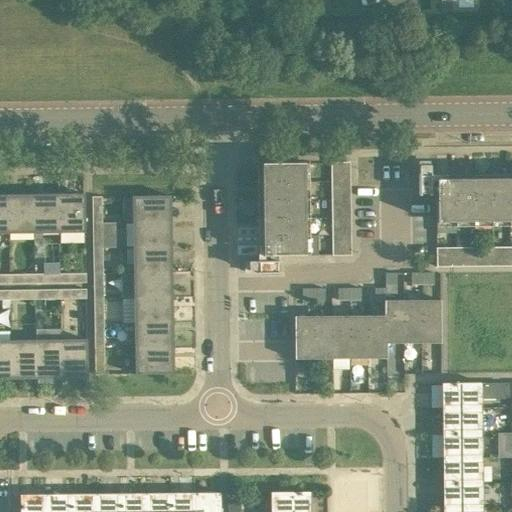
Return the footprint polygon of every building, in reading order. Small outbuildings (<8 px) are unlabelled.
[(339,162),(330,163),(330,178),(339,177),(339,162)] [(348,162),(339,162),(339,177),(349,177),(348,162)] [(261,256),(304,256),(302,163),(259,163),(261,256)] [(417,174),(418,196),(429,196),(429,174),(417,174)] [(436,223),(511,222),(511,179),(436,180),(436,223)] [(340,199),(339,183),(330,184),(330,199),(340,199)] [(349,184),(349,183),(339,183),(340,199),(349,199),(349,184)] [(83,195),(57,196),(58,234),(83,234),(83,195)] [(33,234),(32,196),(7,196),(7,235),(33,234)] [(58,234),(57,196),(32,196),(33,234),(58,234)] [(91,207),(91,223),(101,223),(101,197),(91,198),(91,207)] [(131,198),(132,224),(170,223),(170,197),(131,198)] [(340,214),(340,199),(330,199),(330,214),(340,214)] [(349,214),(349,199),(340,199),(340,214),(349,214)] [(340,235),(340,220),(330,220),(331,235),(340,235)] [(349,235),(349,220),(340,220),(340,235),(349,235)] [(92,248),(101,248),(101,223),(91,223),(92,248)] [(133,248),(171,248),(170,223),(132,224),(133,248)] [(340,235),(331,235),(331,250),(340,250),(340,235)] [(349,235),(340,235),(340,250),(350,250),(349,235)] [(92,273),(102,273),(101,248),(92,248),(92,273)] [(133,273),(171,273),(171,248),(133,248),(133,273)] [(452,258),(452,248),(437,248),(437,258),(452,258)] [(473,257),(473,248),(458,248),(458,258),(473,257)] [(488,257),(488,248),(473,248),(473,257),(488,257)] [(509,248),(494,248),(494,257),(509,257),(509,248)] [(473,257),(458,258),(458,267),(473,267),(473,257)] [(488,267),(488,257),(473,257),(473,267),(488,267)] [(510,266),(509,257),(494,257),(494,266),(510,266)] [(452,258),(437,258),(438,267),(452,267),(452,258)] [(255,261),(256,273),(278,273),(278,260),(255,261)] [(93,298),(102,298),(102,273),(92,273),(93,298)] [(134,299),(172,299),(171,273),(133,273),(134,299)] [(395,273),(384,273),(385,287),(395,287),(395,273)] [(410,273),(410,285),(420,285),(420,273),(410,273)] [(433,284),(433,273),(420,273),(420,285),(433,284)] [(33,275),(33,284),(58,284),(58,274),(33,275)] [(85,283),(85,274),(58,274),(58,284),(85,283)] [(8,275),(8,284),(33,284),(33,275),(8,275)] [(384,287),(373,287),(373,300),(384,299),(384,287)] [(301,289),(301,301),(312,301),(312,288),(301,289)] [(324,301),(324,288),(312,288),(312,301),(324,301)] [(337,288),(337,301),(348,301),(348,288),(337,288)] [(360,300),(360,288),(348,288),(348,301),(360,300)] [(59,300),(58,290),(33,291),(33,300),(59,300)] [(86,300),(85,290),(58,290),(59,300),(86,300)] [(0,300),(8,301),(8,291),(0,291),(0,300)] [(33,300),(33,291),(8,291),(8,301),(33,300)] [(94,324),(102,323),(102,298),(93,298),(94,324)] [(134,324),(173,323),(172,299),(134,299),(134,324)] [(383,343),(385,343),(402,343),(401,301),(382,301),(382,316),(383,316),(383,343)] [(419,343),(419,301),(401,301),(402,343),(419,343)] [(439,301),(419,301),(419,343),(440,343),(439,301)] [(366,358),(366,316),(348,317),(348,358),(366,358)] [(383,316),(382,316),(366,316),(366,358),(385,358),(385,343),(383,343),(383,316)] [(294,359),(312,359),(311,317),(294,317),(294,359)] [(330,359),(330,317),(311,317),(312,359),(330,359)] [(348,358),(348,317),(330,317),(330,359),(348,358)] [(94,349),(103,349),(102,323),(94,324),(94,349)] [(135,349),(173,349),(173,323),(134,324),(135,349)] [(0,380),(10,380),(10,342),(0,341),(0,380)] [(36,379),(35,341),(10,342),(10,380),(36,379)] [(62,379),(61,341),(35,341),(36,379),(62,379)] [(87,341),(61,341),(62,379),(88,379),(87,341)] [(95,376),(103,376),(103,349),(94,349),(95,376)] [(174,374),(173,349),(135,349),(135,375),(174,374)] [(510,399),(510,384),(441,385),(442,410),(481,409),(481,400),(503,399),(510,399)] [(481,409),(442,410),(442,434),(481,434),(481,409)] [(481,434),(442,434),(442,460),(482,459),(481,434)] [(482,459),(442,460),(443,484),(482,484),(482,459)] [(482,484),(443,484),(443,509),(483,509),(482,484)] [(219,511),(219,493),(193,494),(193,511),(219,511)] [(270,493),(269,511),(309,511),(309,493),(270,493)] [(93,511),(94,494),(69,495),(69,511),(93,511)] [(119,511),(119,494),(94,494),(93,511),(119,511)] [(143,511),(144,494),(119,494),(119,511),(143,511)] [(167,511),(168,494),(144,494),(143,511),(167,511)] [(193,511),(193,494),(168,494),(167,511),(193,511)] [(227,494),(226,511),(239,511),(239,494),(227,494)] [(19,511),(44,511),(44,495),(20,495),(19,511)] [(69,511),(69,495),(44,495),(44,511),(69,511)]
